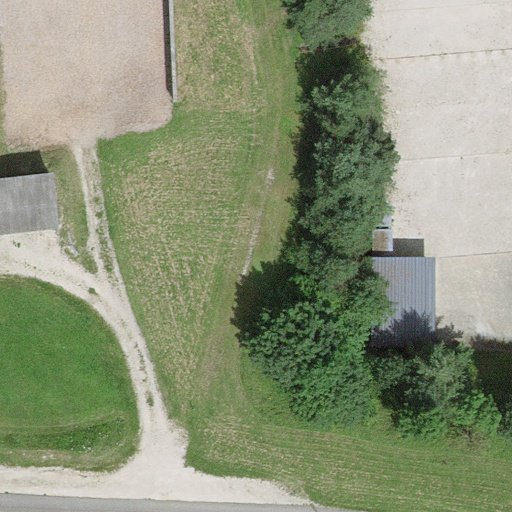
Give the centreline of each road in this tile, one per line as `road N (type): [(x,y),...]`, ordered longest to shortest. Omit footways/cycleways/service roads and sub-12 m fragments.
road 1 (track): [(152,509),(158,440),(135,344),(113,297),(0,259)]
road 2 (track): [(201,511),(0,507)]
